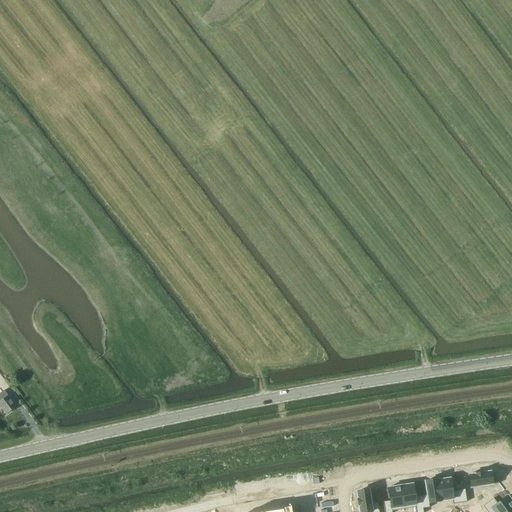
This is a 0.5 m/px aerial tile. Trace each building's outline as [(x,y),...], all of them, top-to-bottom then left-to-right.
[(3,391),(0,393),(0,407),(5,414),(15,407),(3,391)] [(490,472),(469,475),(471,488),(499,484),(490,472)] [(437,481),(440,501),(452,500),(453,504),(460,503),(458,491),(451,492),(449,479),(437,481)] [(427,495),(420,496),(422,509),(423,509),(429,508),(429,503),(440,501),(437,481),(437,480),(425,482),(427,495)] [(412,484),(400,486),(403,510),(415,508),(415,511),(423,511),(423,509),(422,509),(420,496),(414,497),(412,484)] [(390,501),(383,502),(384,511),(391,511),(392,511),(403,510),(400,486),(388,488),(390,501)] [(465,489),(458,491),(460,503),(467,502),(465,489)] [(369,490),(356,492),(359,511),(371,511),(379,511),(378,503),(371,504),(369,490)] [(493,499),(483,506),(486,511),(506,511),(511,508),(511,502),(507,496),(497,504),(493,499)]
